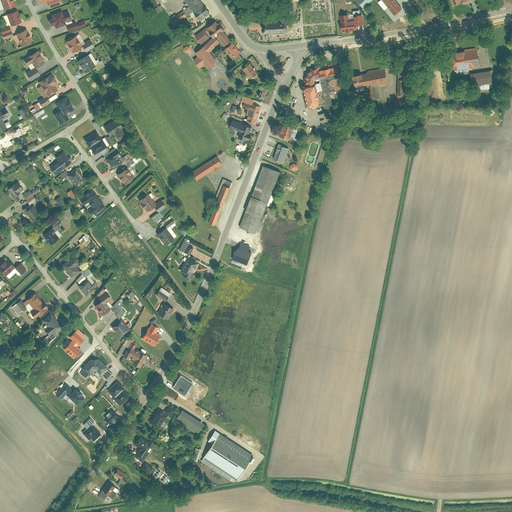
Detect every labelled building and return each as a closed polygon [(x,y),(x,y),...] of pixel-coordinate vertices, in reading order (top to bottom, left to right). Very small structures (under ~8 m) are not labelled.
[(14,0),(1,0),(5,9),(16,4),(14,0)] [(42,0),(42,1),(45,0),(47,0),(51,8),(63,4),(61,0),(42,0)] [(199,0),(184,0),(200,20),(209,12),(199,0)] [(403,7),(397,0),(383,0),(395,14),(403,7)] [(154,9),(156,13),(164,9),(161,4),(154,9)] [(18,9),(7,13),(12,25),(22,21),(18,9)] [(64,14),(63,9),(52,13),(53,17),(50,18),(52,25),(56,24),(56,27),(67,23),(66,20),(72,18),(70,12),(64,14)] [(341,14),(343,31),(357,29),(356,25),(356,19),(350,20),(350,13),(341,14)] [(364,24),(363,14),(355,15),(356,19),(356,25),(364,24)] [(280,20),(263,21),(264,24),(263,24),(262,24),(262,25),(261,25),(261,29),(262,29),(263,30),(264,30),(264,32),(282,31),(282,28),(288,28),(290,26),(290,22),(290,18),(287,18),(286,15),(280,15),(280,20)] [(224,29),(225,28),(219,21),(218,22),(217,20),(209,27),(210,28),(209,29),(214,36),(215,37),(216,36),(218,34),(224,29)] [(77,21),(67,24),(70,31),(79,28),(77,22),(77,21)] [(3,33),(12,30),(10,24),(1,28),(3,33)] [(34,40),(28,28),(17,33),(23,45),(34,40)] [(206,31),(205,29),(196,36),(202,44),(211,37),(206,31)] [(233,40),(224,29),(218,34),(227,45),(233,40)] [(12,30),(3,33),(5,38),(14,35),(12,30)] [(83,46),(77,34),(66,40),(72,52),(83,46)] [(214,36),(206,45),(211,50),(221,40),(216,36),(215,37),(214,36)] [(91,39),(83,44),(87,51),(95,46),(91,39)] [(225,48),(233,58),(242,51),(234,42),(225,48)] [(205,63),(208,68),(218,59),(211,50),(206,45),(196,53),(199,56),(195,59),(201,67),(205,63)] [(477,48),(454,51),(457,69),(480,66),(477,48)] [(38,50),(24,58),(28,64),(33,62),(36,67),(45,62),(38,50)] [(89,54),(78,60),(85,72),(96,66),(89,54)] [(244,68),(252,78),(259,72),(251,62),(244,68)] [(322,105),(326,118),(335,116),(331,101),(339,99),(338,92),(342,92),(341,83),(342,83),(338,64),(335,62),(319,64),(314,66),(311,69),(307,72),(303,77),(302,84),(300,85),(300,91),(302,90),(307,108),(322,105)] [(41,74),(37,67),(27,72),(31,80),(41,74)] [(369,72),(352,75),(354,86),(363,85),(363,87),(369,86),(370,95),(377,94),(375,85),(388,83),(385,67),(369,70),(369,72)] [(492,70),(473,73),(474,84),(480,83),(494,81),(492,70)] [(53,73),(39,81),(42,85),(48,95),(59,89),(56,85),(59,83),(53,73)] [(48,95),(42,85),(39,87),(44,97),(48,95)] [(52,102),(48,95),(44,97),(39,100),(43,107),(52,102)] [(74,108),(66,95),(56,102),(60,110),(54,113),(61,123),(70,118),(66,113),(74,108)] [(248,119),(257,122),(263,106),(253,102),(254,99),(244,95),(241,102),(245,103),(244,107),(249,109),(247,113),(250,114),(248,119)] [(7,107),(0,110),(0,131),(8,128),(3,118),(10,114),(7,107)] [(22,119),(26,117),(21,108),(18,110),(22,119)] [(118,117),(105,125),(111,135),(115,133),(118,137),(127,131),(118,117)] [(239,136),(250,140),(252,135),(250,134),(253,126),(234,119),(230,128),(241,132),(239,136)] [(295,125),(284,121),(278,135),(289,139),(295,125)] [(100,139),(95,132),(84,139),(89,147),(90,146),(95,154),(107,147),(101,138),(100,139)] [(20,133),(14,137),(18,145),(23,142),(25,145),(29,142),(25,135),(22,137),(20,133)] [(112,135),(104,139),(109,147),(117,143),(112,135)] [(283,162),(288,148),(278,144),(273,158),(283,162)] [(115,151),(104,159),(113,170),(122,163),(117,157),(118,156),(115,151)] [(59,161),(56,163),(60,168),(56,171),(58,173),(71,162),(63,152),(56,157),(59,161)] [(217,155),(192,171),(197,179),(214,168),(215,170),(219,168),(217,165),(222,162),(217,155)] [(31,165),(25,169),(28,174),(34,170),(31,165)] [(279,171),(262,165),(251,196),(268,202),(279,171)] [(76,166),(67,174),(79,186),(87,179),(76,166)] [(128,166),(117,175),(125,186),(137,177),(128,166)] [(231,182),(222,179),(216,196),(218,197),(208,223),(215,225),(231,182)] [(19,181),(8,189),(17,202),(21,199),(18,195),(25,189),(19,181)] [(91,187),(80,197),(94,214),(106,204),(91,187)] [(72,189),(68,192),(73,199),(77,196),(72,189)] [(30,190),(24,194),(30,203),(36,198),(30,190)] [(149,192),(139,200),(148,211),(155,206),(159,212),(167,206),(161,199),(157,202),(149,192)] [(61,196),(56,199),(62,206),(66,202),(61,196)] [(256,233),(268,202),(251,196),(239,227),(256,233)] [(32,202),(24,209),(32,219),(40,212),(32,202)] [(151,217),(155,222),(163,217),(160,212),(151,217)] [(165,223),(168,227),(176,221),(173,217),(165,223)] [(51,227),(43,234),(52,244),(60,237),(51,227)] [(175,237),(167,227),(158,234),(166,245),(175,237)] [(80,242),(77,245),(81,248),(85,244),(88,247),(92,243),(84,235),(79,241),(80,242)] [(191,240),(185,237),(180,249),(185,251),(191,240)] [(194,247),(189,244),(185,252),(191,254),(194,247)] [(252,253),(237,247),(232,260),(247,265),(252,253)] [(75,254),(62,264),(72,277),(81,270),(77,266),(82,262),(75,254)] [(199,262),(188,256),(181,271),(185,272),(183,275),(190,279),(199,262)] [(9,258),(0,266),(0,268),(6,275),(16,266),(9,258)] [(22,274),(27,270),(21,263),(15,267),(22,274)] [(97,288),(87,276),(78,284),(87,296),(97,288)] [(160,290),(157,295),(167,301),(170,296),(160,290)] [(93,301),(102,315),(111,308),(110,307),(106,302),(112,298),(107,291),(93,301)] [(36,317),(49,307),(37,292),(27,300),(29,303),(34,309),(31,311),(36,317)] [(123,297),(110,307),(111,308),(120,318),(126,312),(120,305),(126,300),(123,297)] [(21,299),(13,306),(19,314),(28,307),(26,305),(24,302),(21,299)] [(175,308),(165,303),(159,314),(169,319),(175,308)] [(62,325),(52,312),(43,319),(48,326),(45,328),(50,335),(54,332),(62,325)] [(122,318),(112,326),(120,337),(131,328),(122,318)] [(159,333),(149,328),(143,339),(153,344),(159,333)] [(84,338),(76,330),(69,337),(72,340),(64,349),(73,358),(80,350),(77,346),(84,338)] [(44,339),(47,343),(57,336),(54,332),(50,335),(44,339)] [(129,336),(124,344),(129,347),(134,339),(129,336)] [(60,346),(63,349),(68,343),(65,341),(60,346)] [(132,342),(124,355),(129,358),(130,357),(134,359),(132,362),(141,367),(148,354),(135,347),(137,345),(132,342)] [(91,358),(82,368),(90,375),(93,371),(97,371),(100,375),(108,367),(98,358),(91,358)] [(183,389),(186,391),(192,382),(182,376),(180,379),(186,384),(184,387),(183,387),(182,390),(179,389),(178,390),(182,392),(183,389)] [(124,388),(117,381),(108,390),(115,397),(123,389),(124,388)] [(66,383),(56,394),(61,398),(66,393),(68,395),(73,390),(66,383)] [(83,398),(75,389),(68,396),(77,404),(83,398)] [(130,396),(123,389),(115,397),(114,398),(121,405),(130,396)] [(66,394),(63,397),(72,407),(75,404),(66,394)] [(167,407),(166,410),(172,413),(175,407),(170,405),(168,408),(167,407)] [(164,411),(157,407),(149,422),(159,428),(167,415),(163,413),(164,411)] [(118,416),(112,409),(103,418),(110,425),(118,416)] [(71,410),(65,416),(69,420),(75,414),(71,410)] [(181,410),(175,420),(197,434),(204,423),(181,410)] [(101,434),(91,424),(82,432),(89,439),(91,437),(94,440),(101,434)] [(252,455),(214,430),(207,441),(211,444),(202,458),(236,481),(252,455)] [(135,455),(143,462),(150,452),(148,451),(151,446),(153,447),(154,445),(154,443),(153,440),(150,440),(149,440),(141,435),(135,443),(140,446),(140,449),(135,455)] [(192,459),(197,461),(200,449),(195,448),(192,459)] [(142,469),(150,474),(155,467),(147,462),(142,469)] [(115,474),(121,479),(122,478),(126,473),(119,468),(115,474)] [(128,483),(122,478),(121,479),(118,483),(118,484),(124,488),(128,483)] [(110,495),(117,486),(111,481),(109,480),(103,489),(110,495)]
